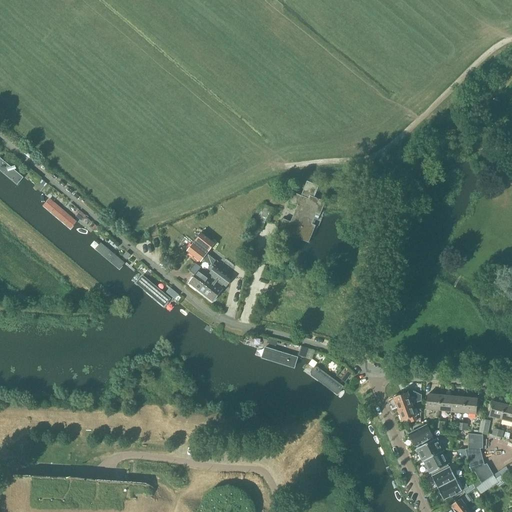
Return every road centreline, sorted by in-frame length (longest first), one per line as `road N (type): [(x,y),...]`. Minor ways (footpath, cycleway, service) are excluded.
road 1 (unclassified): [(375,372),(330,349),(210,314),(0,137)]
road 2 (track): [(511,38),(375,156),(284,166)]
road 3 (track): [(257,155),(284,166),(152,222),(153,266)]
road 4 (track): [(359,364),(396,236),(398,179)]
road 5 (residential): [(425,511),(375,372)]
road 6 (residential): [(511,385),(375,372)]
